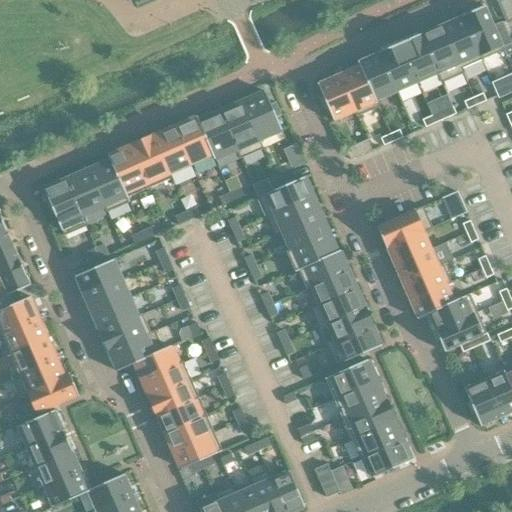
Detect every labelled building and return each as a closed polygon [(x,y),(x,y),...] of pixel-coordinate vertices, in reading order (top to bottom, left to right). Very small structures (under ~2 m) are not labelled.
[(511,0),(503,0),(499,2),(508,22),(511,19),(511,0)] [(484,8),(463,17),(481,59),(502,50),(484,8)] [(463,17),(442,26),(460,68),(481,59),(463,17)] [(442,26),(421,36),(438,73),(441,82),(462,72),(460,68),(442,26)] [(421,36),(400,45),(417,82),(438,73),(421,36)] [(400,45),(379,54),(396,91),(417,82),(400,45)] [(379,54),(359,63),(361,67),(375,101),(396,91),(379,54)] [(361,67),(339,76),(355,111),(357,115),(377,106),(375,101),(361,67)] [(511,73),(492,83),(499,99),(511,93),(511,73)] [(339,76),(319,85),(324,97),(320,99),(325,109),(329,107),(334,120),(355,111),(339,76)] [(265,92),(243,102),(260,140),(281,130),(276,118),(281,115),(276,103),(270,105),(265,92)] [(483,94),(474,99),(477,106),(487,102),(483,94)] [(477,106),(474,99),(465,103),(468,110),(477,106)] [(243,102),(221,111),(238,150),(241,158),(263,149),(260,140),(243,102)] [(453,107),(432,117),(435,124),(456,115),(453,107)] [(221,111),(199,121),(214,155),(216,159),(236,150),(240,159),(241,158),(238,150),(221,111)] [(197,117),(174,126),(191,165),(212,156),(214,160),(216,159),(214,155),(199,121),(197,117)] [(432,117),(423,121),(426,128),(435,124),(432,117)] [(174,126),(152,136),(160,155),(169,174),(171,179),(172,178),(170,174),(191,165),(174,126)] [(400,131),(390,135),(394,142),(403,138),(400,131)] [(394,142),(390,135),(381,139),(384,146),(394,142)] [(152,136),(130,146),(138,165),(146,184),(148,189),(171,179),(169,174),(160,155),(152,136)] [(368,140),(346,149),(351,161),(373,151),(368,140)] [(130,146),(107,156),(109,160),(124,194),(126,198),(128,203),(130,202),(128,198),(148,189),(146,184),(138,165),(130,146)] [(109,160),(87,170),(104,208),(106,212),(128,203),(126,198),(124,194),(109,160)] [(87,170),(65,180),(82,218),(86,226),(87,226),(84,217),(104,208),(87,170)] [(282,174),(275,177),(280,188),(287,185),(282,174)] [(272,191),(257,198),(265,217),(312,196),(304,177),(287,185),(280,188),(272,191)] [(275,177),(267,180),(272,191),(280,188),(275,177)] [(65,180),(43,189),(49,202),(45,203),(51,216),(55,215),(60,227),(64,236),(86,226),(82,218),(65,180)] [(241,189),(230,194),(233,201),(244,196),(241,189)] [(457,193),(450,196),(459,216),(466,213),(457,193)] [(230,194),(219,198),(222,206),(233,201),(230,194)] [(312,196),(265,217),(273,235),(320,215),(312,196)] [(197,208),(186,213),(189,220),(200,215),(197,208)] [(423,209),(379,228),(387,247),(422,232),(431,228),(423,209)] [(186,213),(175,218),(178,225),(189,220),(186,213)] [(283,233),(290,250),(328,234),(320,215),(273,235),(274,237),(283,233)] [(0,250),(12,245),(6,232),(7,232),(0,216),(0,250)] [(235,218),(227,221),(232,232),(240,229),(235,218)] [(474,231),(470,221),(462,225),(466,234),(474,231)] [(153,227),(142,232),(145,239),(156,235),(153,227)] [(240,229),(232,232),(237,243),(245,240),(240,229)] [(478,240),(474,231),(466,234),(470,243),(478,240)] [(142,232),(131,237),(134,244),(145,239),(142,232)] [(422,232),(387,247),(395,265),(430,250),(422,232)] [(294,271),(337,252),(328,234),(290,250),(286,252),(294,271)] [(103,244),(96,248),(101,259),(108,255),(103,244)] [(0,298),(30,286),(30,284),(29,285),(26,276),(18,259),(12,245),(0,250),(0,298)] [(96,248),(89,251),(94,262),(101,259),(96,248)] [(163,248),(156,252),(160,263),(168,259),(163,248)] [(430,250),(395,265),(402,283),(438,267),(430,250)] [(337,252),(294,271),(295,273),(298,271),(306,288),(348,270),(340,251),(337,252)] [(251,255),(244,259),(249,269),(256,266),(251,255)] [(489,266),(485,256),(477,260),(481,269),(489,266)] [(168,259),(160,263),(165,274),(173,270),(168,259)] [(113,260),(75,277),(83,296),(121,279),(113,260)] [(438,267),(402,283),(410,300),(445,285),(450,283),(442,265),(438,267)] [(256,266),(249,269),(253,280),(261,277),(256,266)] [(493,275),(489,266),(481,269),(485,279),(493,275)] [(348,270),(306,288),(306,290),(314,307),(309,309),(310,309),(356,289),(348,270)] [(121,279),(83,296),(92,315),(130,298),(121,279)] [(445,285),(410,300),(418,318),(429,313),(453,302),(445,285)] [(179,286),(172,289),(177,300),(184,297),(179,286)] [(356,289),(310,309),(318,328),(365,308),(356,289)] [(510,299),(506,289),(498,293),(502,302),(510,299)] [(268,293),(260,296),(265,307),(272,304),(268,293)] [(453,302),(429,313),(436,330),(476,313),(469,296),(453,302)] [(30,297),(0,310),(0,334),(39,317),(31,298),(30,297)] [(184,297),(177,300),(182,311),(189,308),(184,297)] [(130,298),(92,315),(100,334),(143,315),(142,314),(138,316),(130,298)] [(511,308),(511,303),(510,299),(502,302),(506,311),(511,308)] [(272,304),(265,307),(270,318),(277,315),(272,304)] [(365,308),(318,328),(326,347),(373,327),(365,308)] [(476,313),(436,330),(445,350),(485,333),(476,313)] [(143,315),(100,334),(108,353),(155,332),(155,331),(150,333),(143,315)] [(39,317),(0,334),(0,336),(2,335),(11,354),(48,337),(39,317)] [(196,323),(188,326),(193,337),(200,334),(196,323)] [(373,327),(326,347),(335,367),(381,346),(373,327)] [(284,330),(277,333),(281,344),(289,341),(284,330)] [(155,332),(108,353),(117,372),(135,364),(171,348),(171,346),(163,350),(155,332)] [(509,339),(506,332),(496,336),(499,343),(509,339)] [(489,341),(486,334),(476,338),(479,346),(489,341)] [(10,377),(11,378),(57,358),(48,337),(11,354),(19,373),(10,377)] [(209,338),(201,342),(206,353),(214,349),(209,338)] [(479,346),(476,338),(466,342),(469,350),(479,346)] [(289,341),(281,344),(286,355),(294,352),(289,341)] [(171,348),(135,364),(143,382),(183,364),(183,362),(178,364),(171,348)] [(214,349),(206,353),(211,364),(219,360),(214,349)] [(57,358),(11,378),(19,396),(65,376),(57,358)] [(367,360),(325,379),(334,399),(376,380),(367,360)] [(183,364),(143,382),(151,399),(191,381),(183,364)] [(306,366),(299,369),(304,380),(311,377),(306,366)] [(502,369),(484,376),(486,381),(502,416),(511,411),(511,391),(505,376),(502,369)] [(224,373),(217,377),(222,388),(229,384),(224,373)] [(486,381),(484,376),(483,373),(462,382),(470,402),(467,404),(471,414),(475,412),(481,425),(502,416),(486,381)] [(65,376),(19,396),(20,398),(28,394),(37,414),(77,396),(78,397),(79,397),(69,374),(68,375),(65,376)] [(376,380),(334,399),(342,418),(338,420),(338,421),(385,400),(376,380)] [(191,381),(151,399),(158,417),(199,399),(191,381)] [(229,384),(222,388),(226,399),(234,395),(229,384)] [(294,392),(283,397),(286,405),(297,400),(294,392)] [(199,399),(158,417),(166,434),(207,416),(199,399)] [(385,400),(338,421),(347,441),(394,421),(385,400)] [(240,409),(232,412),(237,423),(244,420),(240,409)] [(55,410),(17,427),(17,428),(18,428),(26,448),(64,431),(64,430),(63,431),(55,412),(55,410)] [(207,416),(166,434),(174,452),(214,434),(207,416)] [(244,420),(237,423),(242,434),(249,431),(244,420)] [(394,421),(347,441),(347,442),(351,440),(360,459),(403,441),(394,421)] [(308,425),(297,430),(300,438),(311,433),(308,425)] [(64,431),(26,448),(35,467),(72,451),(64,431)] [(311,433),(300,438),(304,445),(315,440),(311,433)] [(214,434),(174,452),(181,469),(189,466),(200,461),(211,456),(222,452),(214,434)] [(266,439),(255,444),(258,451),(269,446),(266,439)] [(403,441),(360,459),(369,479),(386,472),(388,475),(400,470),(398,466),(411,461),(403,441)] [(255,444),(244,449),(247,456),(258,451),(255,444)] [(72,451),(35,467),(44,487),(81,471),(72,452),(73,452),(72,451)] [(229,455),(220,459),(223,466),(234,462),(231,454),(229,455)] [(211,456),(200,461),(203,469),(214,464),(211,456)] [(200,461),(189,466),(192,474),(203,469),(200,461)] [(327,465),(314,470),(320,484),(333,479),(330,472),(327,465)] [(330,472),(333,479),(339,492),(340,496),(353,491),(343,467),(330,472)] [(285,511),(267,470),(249,478),(263,511),(285,511)] [(268,470),(267,470),(285,511),(294,511),(305,507),(304,506),(305,505),(305,503),(303,504),(289,471),(272,479),(268,470)] [(81,471),(44,487),(52,507),(52,508),(87,493),(90,492),(89,490),(81,471)] [(90,492),(87,493),(95,510),(132,494),(125,476),(124,474),(89,490),(90,492)] [(232,485),(231,486),(242,511),(263,511),(249,478),(248,479),(250,483),(234,490),(232,485)] [(333,479),(320,484),(325,495),(323,495),(324,497),(326,496),(326,498),(339,492),(333,479)] [(242,511),(231,486),(213,494),(221,511),(242,511)] [(8,494),(0,497),(0,500),(2,505),(11,501),(8,494)] [(132,494),(95,510),(95,511),(139,511),(140,511),(132,494)] [(217,503),(199,510),(199,511),(221,511),(213,494),(217,503)]
